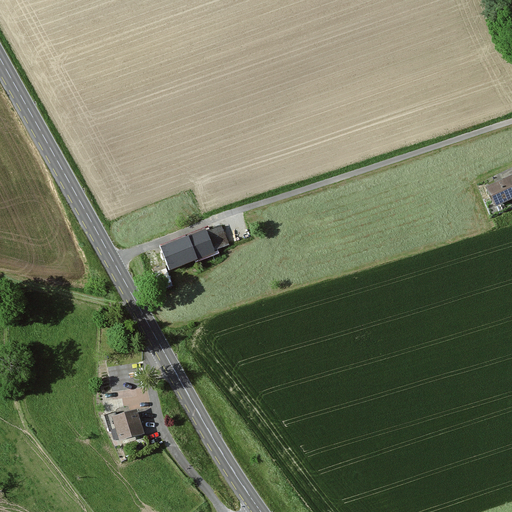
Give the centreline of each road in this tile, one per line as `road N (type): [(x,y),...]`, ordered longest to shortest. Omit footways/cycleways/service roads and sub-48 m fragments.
road 1 (secondary): [(0,59),(163,350)]
road 2 (residential): [(163,350),(152,362),(156,414),(223,511)]
road 3 (secondary): [(163,350),(258,508)]
